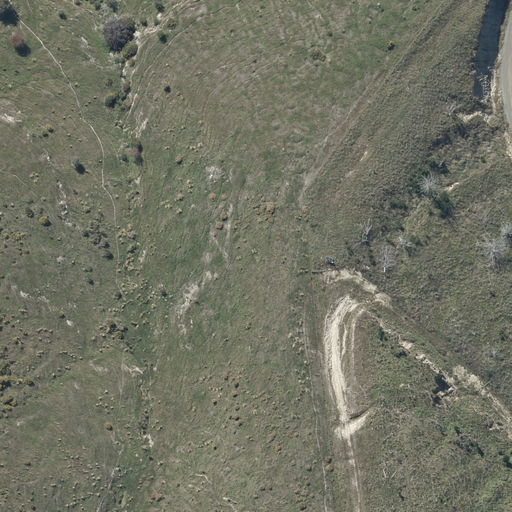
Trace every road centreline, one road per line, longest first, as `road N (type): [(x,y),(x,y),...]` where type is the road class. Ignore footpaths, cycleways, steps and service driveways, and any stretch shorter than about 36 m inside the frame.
road 1 (track): [(353,511),(333,308),(354,287),(376,289),(511,435)]
road 2 (track): [(494,0),(480,21),(475,101),(511,169)]
